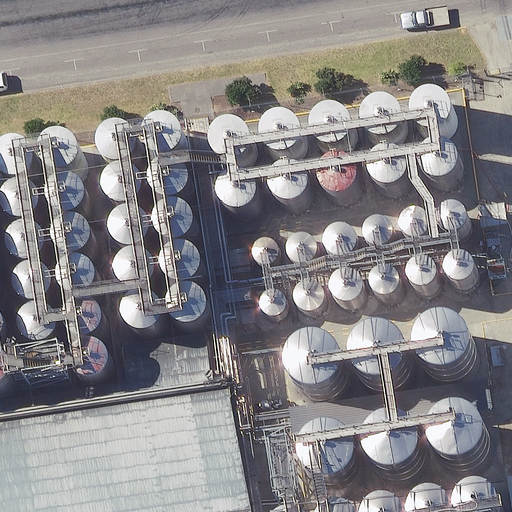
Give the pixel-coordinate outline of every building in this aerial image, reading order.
[(455,94),(221,132),(234,217),(469,179),(455,94)] [(185,131),(103,144),(135,342),(217,329),(185,131)] [(0,413),(122,395),(83,135),(0,147),(0,413)] [(466,210),(245,246),(259,332),(480,296),(466,210)] [(307,350),(316,403),(478,378),(470,324),(307,350)] [(491,410),(304,439),(311,483),(498,455),(491,410)] [(186,511),(173,429),(0,457),(0,511),(186,511)] [(508,511),(503,478),(283,511),(508,511)]
